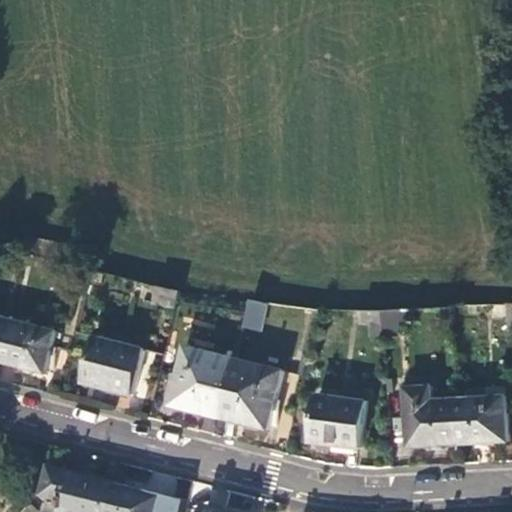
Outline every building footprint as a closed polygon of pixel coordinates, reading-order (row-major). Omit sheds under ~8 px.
[(27,252),(65,262),(68,247),(30,237),(27,252)] [(154,305),(178,311),(184,292),(159,286),(154,305)] [(230,322),(247,327),(253,300),(236,298),(230,322)] [(268,332),(275,304),(253,300),(247,327),(268,332)] [(0,359),(1,360),(11,314),(0,310),(0,359)] [(385,312),(387,338),(404,337),(403,321),(403,311),(385,312)] [(403,311),(403,321),(414,321),(413,311),(403,311)] [(374,338),(387,338),(385,312),(362,312),(362,324),(372,324),(374,338)] [(11,314),(1,360),(50,373),(62,326),(11,314)] [(155,346),(102,332),(87,382),(138,396),(155,346)] [(175,404),(224,417),(241,353),(191,343),(175,404)] [(241,353),(224,417),(278,430),(294,368),(241,353)] [(412,449),(464,446),(462,398),(435,399),(435,386),(408,388),(412,449)] [(372,448),(377,398),(320,390),(315,441),(372,448)] [(462,398),(464,446),(511,443),(511,412),(511,396),(462,398)] [(110,511),(117,484),(52,468),(46,486),(45,495),(66,501),(63,511),(67,511),(110,511)] [(45,495),(46,486),(36,484),(34,492),(45,495)] [(160,511),(164,495),(117,484),(110,511),(160,511)]
